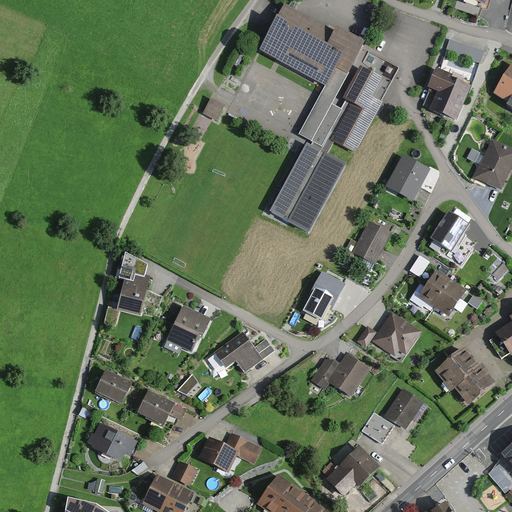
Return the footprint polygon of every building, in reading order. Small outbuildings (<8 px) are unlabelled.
[(286,7),(260,53),(325,88),(336,69),(348,76),(365,46),(338,32),(336,35),(286,7)] [(483,53),(450,41),(439,72),(473,84),(483,53)] [(334,144),(355,155),(383,104),(381,103),(398,68),(369,52),(364,62),(374,71),(371,75),(360,68),(343,100),(347,102),(342,111),(332,105),(348,76),(336,69),(325,88),(300,136),(314,143),(311,149),(308,147),(271,216),(309,236),(347,166),(328,156),(334,144)] [(511,68),(495,95),(508,104),(506,107),(511,111),(511,68)] [(430,109),(429,112),(456,123),(468,96),(470,90),(443,78),(440,84),(431,80),(427,89),(429,90),(422,106),(430,109)] [(211,99),(203,113),(217,121),(225,107),(211,99)] [(473,179),(501,192),(511,168),(511,151),(491,142),(481,162),(473,179)] [(480,154),(472,150),(468,159),(475,163),(480,154)] [(385,189),(412,205),(423,187),(431,172),(403,157),(385,189)] [(449,214),(431,240),(434,242),(431,246),(452,261),(452,260),(461,266),(475,245),(464,236),(469,228),(449,214)] [(379,227),(369,222),(357,244),(352,240),(345,252),(353,257),(354,255),(364,261),(362,266),(371,270),(373,265),(375,266),(392,235),(379,227)] [(148,268),(126,255),(122,270),(118,269),(114,288),(120,290),(122,287),(123,288),(117,311),(140,316),(142,312),(153,315),(163,298),(148,291),(151,280),(145,276),(148,268)] [(420,256),(410,272),(420,279),(430,263),(420,256)] [(425,290),(421,286),(410,301),(422,309),(423,307),(431,313),(434,309),(448,318),(466,292),(457,286),(447,279),(437,272),(425,290)] [(310,300),(303,313),(323,324),(330,311),(332,312),(346,286),(322,273),(308,299),(310,300)] [(473,297),(468,304),(479,311),(483,303),(473,297)] [(183,308),(164,349),(179,356),(182,349),(191,353),(199,336),(203,338),(211,321),(196,314),(183,308)] [(118,326),(120,312),(107,311),(106,325),(118,326)] [(386,323),(372,342),(401,363),(422,334),(393,313),(386,323)] [(511,359),(511,318),(509,320),(511,323),(496,334),(498,338),(491,343),(502,359),(509,355),(511,360),(511,359)] [(368,349),(377,332),(367,326),(358,344),(368,349)] [(262,360),(275,351),(266,340),(254,348),(250,343),(243,333),(214,354),(226,371),(236,364),(245,376),(264,362),(262,360)] [(469,407),(498,385),(484,367),(482,369),(466,349),(436,373),(453,395),(457,392),(469,407)] [(340,366),(334,362),(325,362),(310,382),(324,392),(326,389),(332,391),(334,388),(352,399),(370,371),(351,358),(347,355),(340,366)] [(106,372),(96,394),(122,406),(132,385),(121,380),(106,372)] [(193,376),(178,392),(186,395),(198,384),(193,376)] [(384,418),(405,433),(413,421),(416,423),(427,407),(403,390),(393,406),(384,418)] [(158,397),(150,393),(138,415),(164,429),(168,422),(176,427),(178,422),(180,423),(185,413),(175,408),(175,406),(158,397)] [(373,415),(362,432),(382,445),(394,428),(373,415)] [(113,430),(101,424),(96,436),(92,434),(88,444),(93,447),(92,449),(122,465),(126,457),(131,459),(139,443),(113,430)] [(209,441),(199,461),(228,476),(237,457),(254,465),(262,449),(234,435),(227,450),(217,445),(209,441)] [(511,447),(500,458),(511,472),(511,447)] [(359,450),(326,482),(342,498),(355,485),(360,490),(379,471),(367,458),(359,450)] [(149,495),(143,507),(153,511),(186,511),(195,495),(187,491),(198,471),(180,462),(170,482),(156,475),(147,494),(149,495)] [(281,480),(261,506),(268,511),(320,511),(309,503),(281,480)] [(69,500),(66,511),(105,511),(101,509),(97,507),(69,500)]
